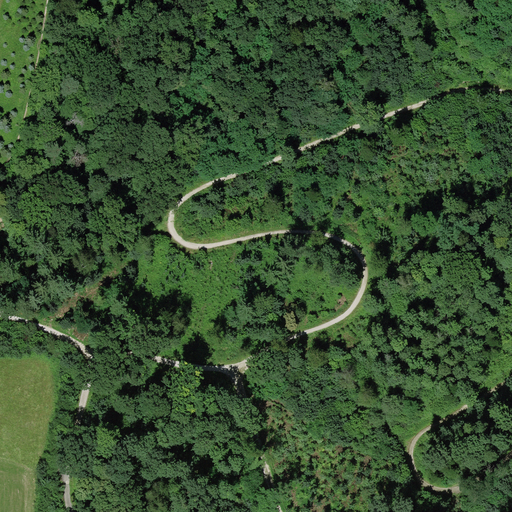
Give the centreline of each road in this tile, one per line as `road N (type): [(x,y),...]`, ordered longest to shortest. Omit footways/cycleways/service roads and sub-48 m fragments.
road 1 (track): [(511,93),(453,91),(229,175),(173,210),(171,227),(181,241),(200,246),(320,233),(351,246),(367,269),(364,289),(345,317),(233,367),(94,357),(68,474),(69,511)]
road 2 (track): [(511,375),(418,434),(410,456),(416,476),(433,489),(457,489),(511,453)]
road 3 (track): [(233,367),(278,511)]
